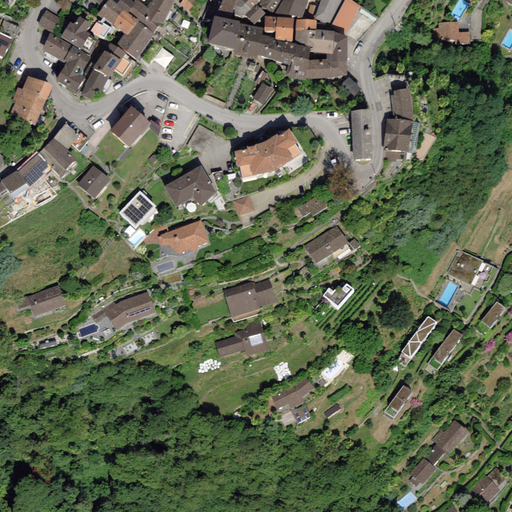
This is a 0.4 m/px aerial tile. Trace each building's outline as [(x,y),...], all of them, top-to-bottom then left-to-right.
[(110,0),(109,0),(97,15),(112,26),(123,11),(128,15),(135,5),(132,3),(129,0),(121,0),(117,6),(110,0)] [(175,1),(173,0),(153,0),(148,9),(137,0),(134,0),(132,3),(135,5),(128,15),(138,23),(153,34),(162,25),(163,25),(175,1)] [(199,4),(195,0),(184,0),(180,4),(190,14),(199,4)] [(232,0),(222,0),(217,13),(231,18),(234,12),(233,10),(236,2),(232,0)] [(232,0),(236,2),(233,10),(234,12),(236,16),(239,17),(245,16),(251,10),(240,0),(232,0)] [(240,0),(251,10),(256,6),(258,4),(261,0),(240,0)] [(282,2),(278,0),(261,0),(258,4),(272,16),(282,2)] [(283,0),(272,19),(293,21),(301,21),(309,0),(283,0)] [(342,0),(319,0),(321,1),(314,20),(329,25),(342,0)] [(350,37),(362,5),(346,0),(345,0),(334,31),(350,37)] [(265,15),(256,6),(251,10),(245,16),(254,26),(265,15)] [(62,21),(46,11),(38,25),(53,35),(62,21)] [(128,15),(123,11),(112,26),(124,35),(127,38),(138,23),(128,15)] [(272,19),(265,18),(264,33),(275,33),(275,41),(292,42),(292,33),(293,21),(272,19)] [(99,43),(91,37),(86,34),(91,27),(79,19),(74,27),(70,24),(61,38),(80,52),(89,58),(99,43)] [(214,19),(207,45),(233,52),(239,25),(214,19)] [(293,21),(292,33),(316,33),(316,32),(316,22),(301,21),(293,21)] [(153,34),(138,23),(127,38),(124,35),(115,48),(125,55),(134,62),(136,59),(139,62),(141,60),(149,65),(162,47),(151,39),(154,36),(153,34)] [(458,23),(438,23),(438,29),(433,29),(433,42),(454,42),(454,46),(470,46),(470,33),(458,33),(458,23)] [(239,25),(233,52),(232,56),(256,61),(257,57),(262,37),(263,30),(239,25)] [(334,34),(316,32),(316,33),(292,33),(292,42),(291,45),(296,47),(310,51),(310,54),(326,56),(333,57),(334,34)] [(72,48),(50,34),(42,51),(63,64),(64,62),(72,48)] [(347,39),(334,34),(333,57),(326,56),(326,61),(330,61),(330,64),(347,64),(347,39)] [(12,42),(0,35),(0,57),(3,59),(12,42)] [(271,39),(262,37),(257,57),(266,59),(271,39)] [(274,40),(271,39),(266,59),(278,63),(278,64),(288,67),(291,68),(296,47),(291,45),(274,42),(274,40)] [(115,48),(110,45),(105,53),(92,71),(93,71),(108,80),(115,72),(123,78),(132,65),(123,59),(125,55),(115,48)] [(288,67),(285,78),(305,82),(305,80),(308,62),(310,54),(310,51),(296,47),(291,68),(288,67)] [(73,48),(72,48),(64,62),(66,64),(64,68),(80,78),(91,60),(73,48)] [(347,78),(347,64),(330,64),(330,61),(326,61),(308,62),(305,80),(330,80),(347,78)] [(80,78),(64,68),(55,83),(76,95),(85,80),(80,78)] [(108,80),(93,71),(84,87),(85,87),(81,95),(91,101),(95,93),(99,96),(108,80)] [(15,103),(10,116),(34,127),(52,88),(28,78),(22,91),(18,89),(12,101),(15,103)] [(361,90),(348,78),(338,90),(351,102),(361,90)] [(262,84),(252,99),(263,105),(272,91),(262,84)] [(413,124),(409,90),(393,92),(394,97),(391,97),(393,121),(386,120),(383,151),(385,151),(384,161),(396,163),(396,160),(405,161),(407,154),(409,154),(413,124)] [(131,108),(110,132),(129,150),(151,126),(131,108)] [(369,111),(349,112),(352,161),(372,160),(369,111)] [(65,125),(53,139),(67,152),(80,137),(65,125)] [(235,154),(237,169),(240,169),(242,180),(275,173),(302,156),(296,146),(298,144),(289,132),(278,138),(277,136),(263,145),(255,147),(247,149),(247,151),(235,154)] [(53,139),(39,154),(46,162),(45,163),(60,180),(67,173),(66,172),(76,161),(67,152),(53,139)] [(48,168),(36,156),(16,172),(27,185),(25,186),(29,191),(43,179),(45,181),(52,175),(47,169),(48,168)] [(93,167),(77,185),(94,200),(110,181),(93,167)] [(201,167),(164,188),(176,209),(192,200),(201,208),(216,194),(201,167)] [(27,185),(16,172),(0,182),(1,183),(6,190),(10,196),(25,186),(27,185)] [(56,192),(47,181),(40,188),(49,198),(56,192)] [(139,193),(119,214),(135,229),(155,208),(139,193)] [(249,196),(233,202),(238,217),(254,211),(249,196)] [(309,214),(312,218),(326,209),(317,196),(297,210),(303,218),(309,214)] [(169,232),(157,237),(159,243),(160,247),(161,247),(163,246),(164,246),(165,246),(167,246),(169,247),(170,248),(171,249),(173,251),(175,253),(177,254),(179,254),(181,254),(188,251),(195,254),(198,248),(209,244),(200,221),(169,232)] [(169,232),(166,225),(156,229),(142,241),(147,245),(148,245),(150,244),(153,243),(155,243),(159,243),(157,237),(169,232)] [(336,226),(319,238),(331,256),(348,245),(336,226)] [(316,266),(331,256),(319,238),(304,248),(316,266)] [(492,268),(459,251),(446,274),(480,292),(492,268)] [(268,278),(223,292),(231,319),(260,310),(260,309),(276,304),(268,278)] [(26,296),(15,300),(18,310),(30,306),(35,318),(67,307),(59,286),(26,297),(26,296)] [(353,292),(346,286),(342,291),(338,288),(332,294),(329,291),(323,297),(338,309),(353,292)] [(155,314),(147,292),(120,303),(116,305),(113,302),(91,316),(101,328),(110,322),(117,331),(130,324),(155,314)] [(476,328),(485,335),(505,311),(496,303),(476,328)] [(437,325),(428,318),(401,353),(410,360),(437,325)] [(260,321),(242,326),(243,330),(234,333),(235,338),(215,344),(219,359),(244,352),(246,358),(269,351),(260,321)] [(462,338),(453,331),(428,365),(437,372),(462,338)] [(280,396),(271,399),(277,411),(288,405),(297,425),(311,418),(302,398),(314,389),(304,378),(280,396)] [(384,413),(393,420),(412,394),(403,388),(384,413)] [(468,434),(454,421),(444,433),(440,430),(431,441),(436,445),(423,459),(433,468),(445,453),(449,456),(468,434)] [(423,459),(410,475),(412,477),(409,482),(416,488),(419,484),(422,486),(436,470),(433,468),(423,459)] [(506,480),(495,469),(487,478),(485,476),(480,480),(479,479),(473,486),(474,487),(466,495),(481,510),(500,492),(497,489),(506,480)] [(413,492),(396,506),(401,511),(405,511),(420,500),(413,492)]
